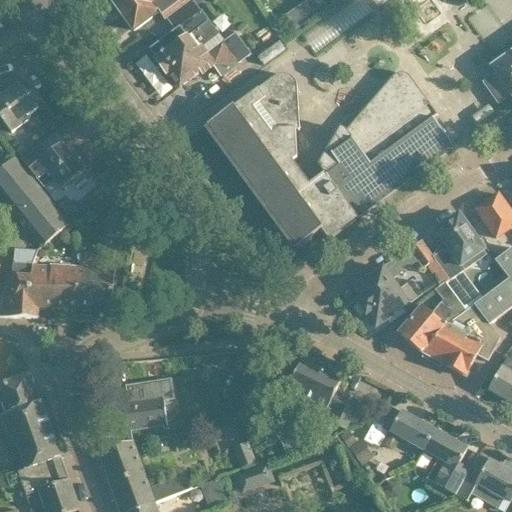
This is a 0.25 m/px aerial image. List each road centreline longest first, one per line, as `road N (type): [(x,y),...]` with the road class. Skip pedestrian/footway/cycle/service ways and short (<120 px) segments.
road 1 (unclassified): [(194,289),(197,251),(178,195),(49,17)]
road 2 (residential): [(296,319),(312,291),(511,143)]
road 3 (residential): [(511,441),(296,319)]
road 4 (residential): [(65,381),(96,350),(179,316),(194,289)]
road 5 (residential): [(65,381),(65,415),(99,511)]
